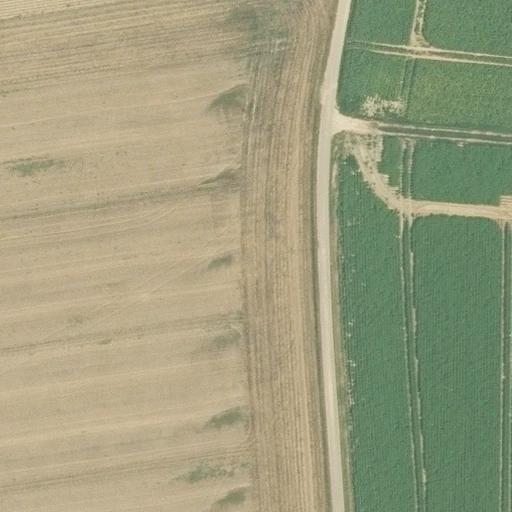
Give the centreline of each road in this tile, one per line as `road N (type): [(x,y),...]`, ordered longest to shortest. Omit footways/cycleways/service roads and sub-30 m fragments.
road 1 (track): [(336,511),(322,122),(345,0)]
road 2 (track): [(511,140),(322,122)]
